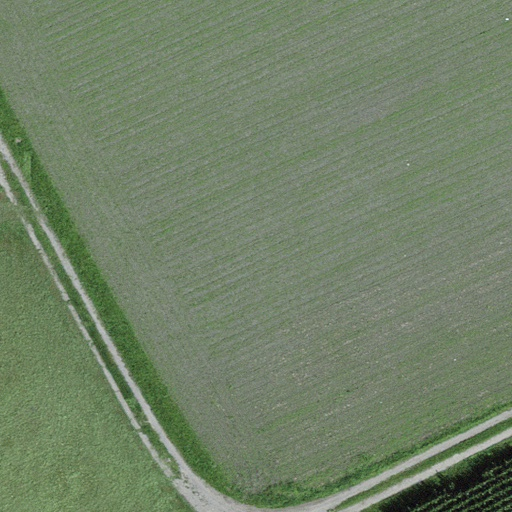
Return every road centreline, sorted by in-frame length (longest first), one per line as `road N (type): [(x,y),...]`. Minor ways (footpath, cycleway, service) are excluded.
road 1 (track): [(0,115),(213,497),(308,511)]
road 2 (track): [(348,511),(511,435)]
